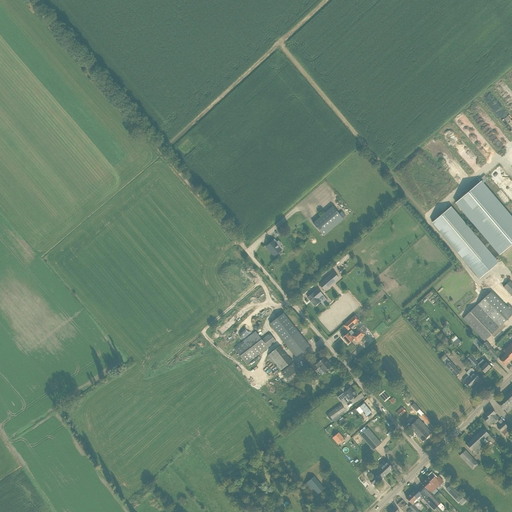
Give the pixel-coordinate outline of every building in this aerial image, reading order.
[(464,128),(465,126),(468,130),(471,127),(465,121),(461,125),(464,128)] [(488,175),(511,203),(511,202),(511,180),(499,166),(488,175)] [(494,259),(511,244),(511,218),(480,182),(456,203),(479,230),(474,235),(450,207),(433,222),(480,278),(498,263),(494,259)] [(313,223),(324,236),(343,219),(332,207),(313,223)] [(282,250),(274,240),(266,247),(274,256),(282,250)] [(324,290),(338,278),(333,272),(319,284),(324,290)] [(486,311),(453,273),(438,286),(471,324),(486,311)] [(503,287),(511,295),(511,294),(511,283),(510,281),(503,287)] [(317,289),(307,298),(315,306),(320,301),(321,303),(325,299),(317,289)] [(309,346),(283,313),(270,324),(296,357),(309,346)] [(369,322),(375,328),(383,319),(377,313),(369,322)] [(343,325),(348,330),(351,327),(359,320),(355,315),(347,322),(343,325)] [(359,329),(354,333),(356,337),(354,339),(356,342),(365,335),(363,333),(365,331),(362,327),(359,329)] [(234,348),(246,364),(276,342),(270,333),(261,339),(255,331),(234,348)] [(356,337),(354,333),(350,336),(347,333),(342,338),(348,344),(354,339),(356,337)] [(482,344),(488,351),(495,360),(499,357),(491,348),(492,347),(486,341),(482,344)] [(511,342),(503,351),(505,354),(499,360),(505,366),(511,358),(511,342)] [(267,356),(275,366),(276,365),(280,371),(292,361),(280,346),(267,356)] [(466,360),(477,371),(480,369),(485,373),(490,367),(486,363),(482,359),(480,362),(478,364),(470,356),(466,360)] [(310,360),(305,364),(312,373),(317,369),(322,375),(324,373),(328,370),(331,367),(328,363),(328,364),(323,358),(319,361),(314,365),(310,360)] [(444,365),(455,377),(460,372),(449,361),(444,365)] [(281,372),(289,381),(292,380),(293,381),(298,377),(297,376),(300,372),(293,363),(281,372)] [(467,376),(463,380),(467,384),(470,387),(476,382),(476,383),(480,379),(478,377),(474,373),(473,372),(474,371),(472,369),(470,369),(465,374),(467,376)] [(340,401),(346,396),(350,400),(356,395),(357,394),(354,392),(350,388),(344,392),(337,397),(340,401)] [(446,403),(440,408),(446,415),(454,409),(448,402),(451,398),(443,389),(437,393),(446,403)] [(511,403),(511,398),(507,394),(497,403),(500,407),(503,410),(511,403),(511,404),(511,403)] [(415,404),(426,416),(428,414),(425,410),(427,409),(420,400),(415,404)] [(364,403),(359,407),(365,414),(364,415),(366,417),(372,412),(364,403)] [(326,416),(327,418),(330,416),(332,420),(345,411),(341,404),(328,413),(328,414),(326,416)] [(395,412),(399,416),(405,411),(401,407),(395,412)] [(440,408),(432,414),(439,422),(446,415),(440,408)] [(483,419),(488,424),(491,421),(492,422),(497,418),(494,415),(495,414),(491,408),(485,414),(486,416),(483,419)] [(409,427),(422,441),(431,433),(428,429),(424,425),(425,424),(423,423),(423,424),(418,418),(409,427)] [(506,428),(507,427),(503,422),(497,428),(503,434),(504,435),(508,431),(506,428)] [(77,430),(82,437),(90,431),(85,424),(77,430)] [(360,435),(373,450),(377,447),(381,443),(367,428),(364,432),(360,435)] [(486,445),(485,444),(491,438),(483,428),(466,444),(475,455),(486,445)] [(338,433),(335,436),(341,442),(344,439),(338,433)] [(459,456),(463,460),(472,469),(478,464),(465,450),(459,456)] [(370,461),(367,458),(359,465),(363,470),(365,468),(364,467),(370,461)] [(369,480),(374,486),(393,468),(387,462),(382,468),(380,466),(376,469),(377,470),(371,474),(373,476),(369,480)] [(431,474),(426,479),(436,489),(439,485),(437,484),(439,482),(441,484),(443,482),(438,476),(435,478),(431,474)] [(304,485),(311,493),(314,497),(324,489),(321,485),(314,476),(304,485)] [(423,486),(420,488),(441,509),(443,507),(440,505),(441,504),(429,492),(430,491),(432,492),(436,489),(426,479),(421,484),(423,486)] [(450,484),(445,489),(458,502),(463,497),(450,484)] [(416,489),(411,494),(418,501),(419,502),(422,498),(433,510),(436,508),(440,511),(442,511),(441,509),(420,488),(418,491),(416,489)] [(418,501),(411,494),(406,498),(412,504),(408,507),(413,511),(419,511),(413,506),(418,501)]
